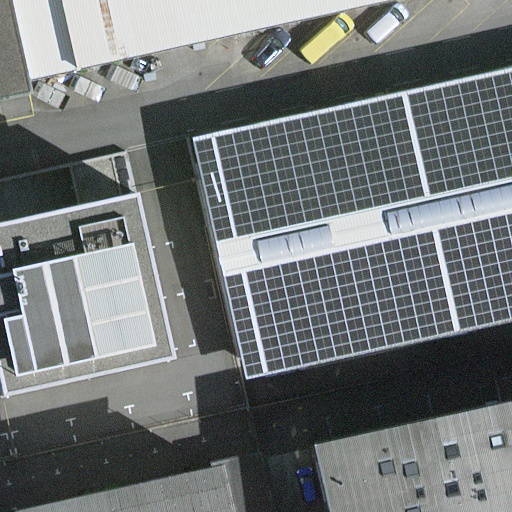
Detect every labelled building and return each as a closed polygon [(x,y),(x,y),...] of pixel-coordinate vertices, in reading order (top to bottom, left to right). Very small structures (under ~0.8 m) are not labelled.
[(0,0),(0,99),(431,0),(0,0)] [(511,61),(469,71),(511,268),(511,61)] [(511,321),(511,268),(469,71),(258,118),(312,365),(511,321)] [(181,179),(0,221),(0,329),(15,392),(220,344),(181,179)] [(511,511),(511,403),(304,450),(317,511),(511,511)] [(285,511),(274,454),(56,496),(58,511),(285,511)]
